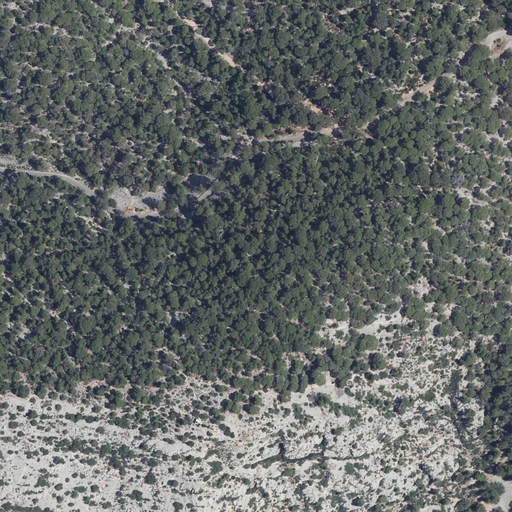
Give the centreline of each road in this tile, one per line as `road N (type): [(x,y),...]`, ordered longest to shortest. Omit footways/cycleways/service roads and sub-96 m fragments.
road 1 (unclassified): [(511,32),(486,41),(373,123),(242,148),(181,208),(156,216),(110,206),(55,176),(0,168)]
road 2 (track): [(167,0),(282,98),(323,120),(361,128),(405,164),(439,227)]
